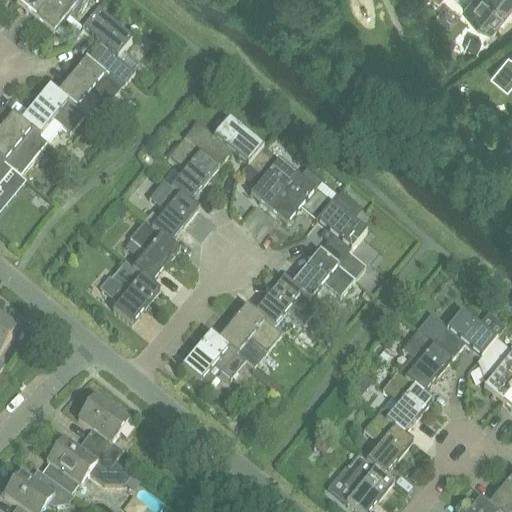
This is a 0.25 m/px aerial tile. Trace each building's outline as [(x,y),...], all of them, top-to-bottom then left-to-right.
[(22,0),(17,7),(36,22),(53,0),(22,0)] [(60,30),(76,43),(83,34),(99,15),(98,14),(80,0),(53,0),(36,22),(54,37),(60,30)] [(507,8),(496,0),(455,0),(462,6),(490,29),(507,8)] [(511,0),(496,0),(507,8),(511,2),(511,0)] [(99,47),(86,63),(105,78),(122,91),(136,75),(119,60),(133,43),(132,42),(99,15),(83,34),(99,47)] [(469,37),(467,43),(464,49),(476,54),(477,51),(481,42),(469,37)] [(511,57),(511,59),(508,56),(491,78),(508,92),(511,86),(511,57)] [(107,110),(122,91),(105,78),(86,63),(58,97),(77,113),(77,112),(91,96),(107,110)] [(58,97),(51,90),(23,123),(23,124),(49,145),(63,129),(71,136),(85,119),(77,112),(77,113),(58,97)] [(50,146),(49,145),(23,124),(23,123),(15,116),(0,134),(0,161),(5,166),(5,165),(14,172),(22,179),(50,146)] [(248,169),(264,149),(230,121),(215,139),(198,126),(184,142),(219,172),(232,156),(248,169)] [(191,206),(191,205),(219,172),(184,142),(169,160),(186,174),(173,190),(172,191),(191,206)] [(269,214),(298,178),(264,149),(248,169),(264,182),(251,199),(269,214)] [(0,194),(2,193),(0,191),(0,189),(14,172),(5,165),(5,166),(0,161),(0,194)] [(317,226),(333,207),(298,178),(269,214),(287,229),(301,213),(317,226)] [(172,191),(173,190),(164,183),(149,201),(166,215),(161,222),(152,215),(145,224),(153,231),(153,232),(171,247),(172,246),(200,212),(191,205),(191,206),(172,191)] [(368,235),(348,219),(346,209),(349,206),(340,198),(333,207),(317,226),(333,239),(320,255),(355,284),(366,271),(349,257),(368,235)] [(115,216),(121,221),(128,213),(122,208),(115,216)] [(153,232),(153,231),(145,224),(130,242),(147,256),(134,272),(133,273),(151,288),(152,287),(180,253),(172,246),(171,247),(153,232)] [(341,302),(355,284),(320,255),(292,288),(292,289),(310,305),(311,304),(324,288),(341,302)] [(133,273),(134,272),(125,265),(110,283),(127,297),(113,314),(132,329),(161,294),(152,287),(151,288),(133,273)] [(292,289),(292,288),(284,281),(255,315),(255,316),(274,331),(287,315),(304,329),(319,311),(311,304),(310,305),(292,289)] [(255,316),(255,315),(247,309),(219,343),(237,358),(238,358),(246,365),(255,372),(283,338),(274,331),(255,316)] [(433,349),(452,364),(466,348),(482,361),(498,342),(507,331),(489,317),(480,327),(463,313),(448,331),(431,317),(417,334),(434,348),(433,349)] [(0,318),(0,357),(17,330),(0,318)] [(433,349),(434,348),(417,334),(402,352),(411,359),(398,375),(406,382),(406,383),(424,398),(425,398),(452,364),(433,349)] [(219,343),(210,335),(182,370),(201,386),(215,369),(231,382),(246,365),(238,358),(237,358),(219,343)] [(511,349),(510,352),(498,342),(482,361),(478,366),(479,367),(485,380),(491,377),(493,381),(485,391),(503,406),(511,394),(511,349)] [(405,439),(433,405),(425,398),(424,398),(406,383),(406,382),(398,375),(383,393),(400,407),(394,414),(381,413),(379,416),(387,423),(405,439)] [(511,394),(503,406),(511,413),(511,394)] [(84,443),(115,465),(123,454),(112,447),(128,424),(94,400),(78,423),(91,433),(84,443)] [(387,423),(379,416),(364,434),(381,448),(368,464),(367,465),(385,480),(386,480),(414,446),(405,439),(387,423)] [(316,450),(326,459),(334,450),(324,441),(316,450)] [(107,476),(115,465),(84,443),(77,453),(63,443),(46,466),(50,469),(45,475),(74,496),(79,489),(80,491),(97,468),(107,476)] [(367,465),(368,464),(359,457),(344,475),(361,489),(347,506),(354,511),(373,511),(394,487),(386,480),(385,480),(367,465)] [(45,511),(50,506),(54,508),(69,506),(75,497),(74,496),(45,475),(39,471),(31,482),(20,475),(19,476),(20,476),(15,483),(12,481),(1,496),(4,498),(4,499),(18,509),(15,511),(45,511)] [(511,511),(511,480),(489,507),(489,508),(494,511),(511,511)] [(494,511),(489,508),(489,507),(481,501),(471,511),(494,511)]
